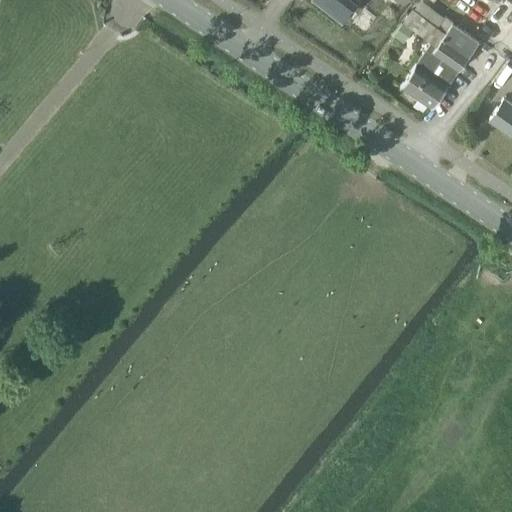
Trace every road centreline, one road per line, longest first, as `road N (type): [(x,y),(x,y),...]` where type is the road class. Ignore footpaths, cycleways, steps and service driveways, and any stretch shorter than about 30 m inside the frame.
road 1 (tertiary): [(511,229),(172,0)]
road 2 (unknown): [(144,0),(0,173)]
